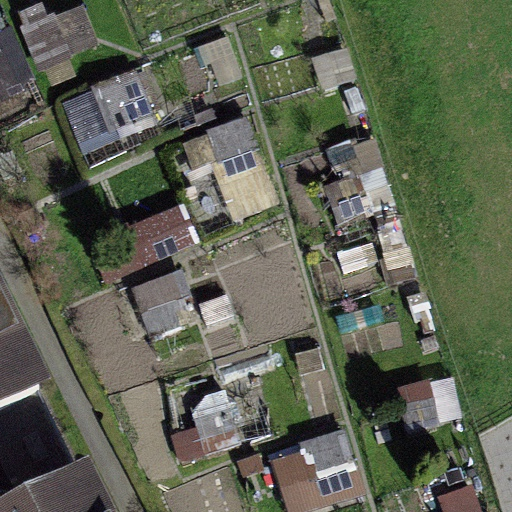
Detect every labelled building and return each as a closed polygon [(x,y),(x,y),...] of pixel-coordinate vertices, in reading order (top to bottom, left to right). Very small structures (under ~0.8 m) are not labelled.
[(0,95),(37,80),(13,25),(0,30),(0,95)] [(92,242),(111,289),(203,252),(183,205),(92,242)] [(0,419),(40,400),(0,319),(0,419)] [(272,458),(289,511),(312,511),(362,497),(343,436),(272,458)] [(0,511),(94,511),(77,475),(0,511)]
